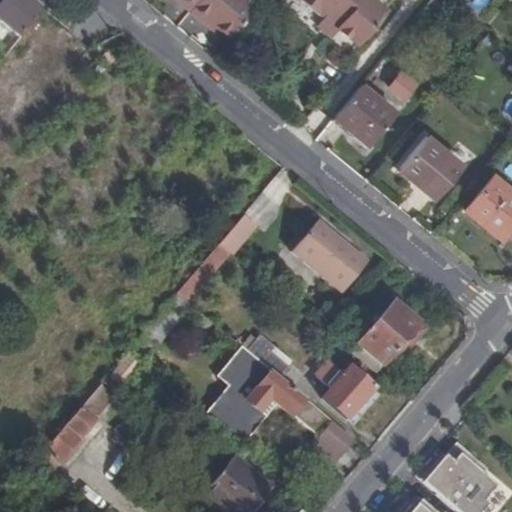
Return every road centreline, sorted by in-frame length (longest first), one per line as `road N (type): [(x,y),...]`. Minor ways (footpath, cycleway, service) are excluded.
road 1 (residential): [(292,157),(498,326)]
road 2 (residential): [(104,7),(292,157)]
road 3 (residential): [(498,326),(347,511)]
road 4 (residential): [(415,0),(292,157)]
